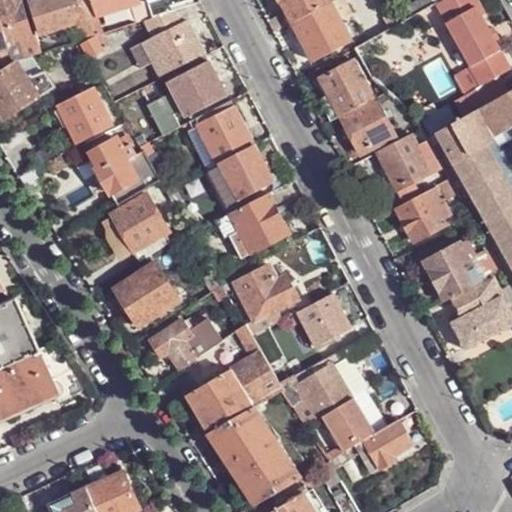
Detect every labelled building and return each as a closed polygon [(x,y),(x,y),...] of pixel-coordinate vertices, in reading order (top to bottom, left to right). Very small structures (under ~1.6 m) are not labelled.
[(20,0),(0,0),(0,45),(8,42),(18,39),(32,35),(20,0)] [(30,0),(41,33),(77,20),(86,18),(80,0),(30,0)] [(85,0),(91,17),(96,15),(91,0),(85,0)] [(141,0),(91,0),(96,15),(97,15),(132,4),(141,1),(141,0)] [(153,16),(147,0),(143,0),(141,1),(132,4),(137,21),(146,18),(153,16)] [(147,0),(153,16),(172,10),(170,5),(168,0),(147,0)] [(280,0),(281,1),(283,0),(288,12),(270,22),(274,31),(285,25),(294,21),(330,2),(329,0),(280,0)] [(434,0),(412,0),(394,11),(402,23),(437,4),(434,0)] [(444,0),(443,1),(439,3),(472,63),(470,64),(481,85),(499,75),(511,68),(482,15),(487,12),(480,0),(444,0)] [(315,61),(353,41),(331,1),(330,2),(294,21),(315,61)] [(146,18),(156,36),(168,29),(181,22),(174,10),(172,10),(153,16),(146,18)] [(382,17),(389,30),(402,23),(394,11),(382,17)] [(100,32),(103,32),(97,15),(96,15),(91,17),(96,34),(100,32)] [(77,20),(82,38),(96,34),(91,17),(86,18),(77,20)] [(111,29),(133,22),(131,19),(110,25),(111,29)] [(207,54),(188,19),(181,22),(168,29),(156,36),(144,43),(145,44),(155,61),(164,77),(168,74),(187,64),(207,54)] [(100,32),(82,43),(89,57),(109,45),(100,32)] [(42,51),(36,34),(32,35),(18,39),(24,57),(42,51)] [(8,42),(13,60),(24,57),(18,39),(8,42)] [(0,64),(13,60),(8,42),(0,45),(0,64)] [(155,61),(145,44),(133,51),(141,69),(155,61)] [(187,64),(168,74),(176,91),(157,101),(153,111),(165,134),(182,126),(176,112),(184,108),(188,116),(228,95),(210,59),(207,54),(187,64)] [(29,77),(18,60),(0,71),(0,110),(5,119),(41,96),(29,77)] [(330,92),(342,114),(377,97),(356,60),(322,78),(330,92)] [(57,87),(48,70),(35,75),(34,73),(29,77),(41,96),(57,87)] [(481,85),(455,99),(466,117),(509,93),(499,75),(481,85)] [(94,88),(61,104),(70,124),(79,141),(113,124),(94,88)] [(511,185),(488,142),(511,127),(511,91),(509,93),(466,117),(428,137),(439,158),(444,165),(452,180),(460,193),(511,285),(511,185)] [(342,114),(330,92),(322,97),(334,118),(342,114)] [(363,153),(397,136),(389,121),(382,108),(377,97),(342,114),(363,153)] [(208,169),(219,163),(221,162),(255,144),(235,107),(231,100),(185,124),(208,169)] [(382,108),(389,121),(401,115),(394,102),(382,108)] [(52,108),(61,128),(70,124),(61,104),(52,108)] [(511,127),(488,142),(511,185),(511,164),(501,145),(511,139),(511,127)] [(379,151),(398,189),(414,181),(431,172),(433,171),(432,171),(420,146),(414,134),(379,151)] [(125,147),(132,144),(127,136),(120,139),(125,147)] [(119,137),(93,152),(101,168),(99,169),(101,173),(98,178),(105,188),(111,188),(113,193),(137,178),(127,161),(131,158),(125,147),(120,139),(119,137)] [(150,143),(142,147),(144,152),(161,180),(167,191),(175,186),(150,143)] [(131,158),(138,155),(132,144),(125,147),(131,158)] [(225,207),(241,198),(274,182),(255,144),(221,162),(219,163),(208,169),(206,170),(225,207)] [(161,180),(144,152),(138,155),(131,158),(127,161),(137,178),(144,190),(161,180)] [(433,161),(437,168),(444,165),(439,158),(433,161)] [(452,180),(444,165),(437,168),(432,171),(433,171),(431,172),(438,187),(441,185),(452,180)] [(144,190),(137,178),(113,193),(119,204),(144,190)] [(441,185),(449,199),(460,193),(452,180),(441,185)] [(398,189),(405,203),(421,194),(414,181),(398,189)] [(415,240),(455,220),(438,187),(421,194),(405,203),(398,207),(415,240)] [(270,193),(233,213),(242,230),(254,254),(291,233),(270,193)] [(148,194),(114,213),(123,228),(134,249),(135,250),(166,233),(170,230),(148,194)] [(217,222),(226,240),(232,236),(242,230),(233,213),(217,222)] [(122,255),(134,249),(123,228),(110,234),(122,255)] [(245,259),(254,254),(242,230),(232,236),(245,259)] [(166,233),(135,250),(141,261),(145,259),(152,254),(171,242),(166,233)] [(463,243),(471,259),(476,256),(477,254),(470,241),(468,240),(463,243)] [(462,241),(425,260),(446,299),(483,281),(471,259),(463,243),(462,241)] [(152,254),(145,259),(149,264),(155,260),(152,254)] [(182,301),(157,263),(117,288),(141,326),(182,301)] [(231,263),(215,270),(216,272),(221,282),(236,273),(231,263)] [(238,276),(240,281),(263,269),(261,264),(238,276)] [(278,309),(291,302),(279,280),(271,265),(263,269),(240,281),(238,282),(258,320),(258,321),(278,309)] [(216,272),(206,277),(215,291),(218,290),(224,286),(221,282),(216,272)] [(288,276),(279,280),(291,302),(300,298),(288,276)] [(511,315),(511,310),(501,290),(495,278),(454,299),(463,317),(452,322),(461,341),(511,315)] [(511,285),(501,290),(511,310),(511,285)] [(224,286),(218,290),(223,301),(230,296),(224,286)] [(312,334),(317,343),(351,325),(335,293),(300,312),(312,334)] [(13,297),(0,303),(0,364),(37,349),(13,297)] [(284,320),(278,309),(258,321),(263,331),(284,320)] [(302,340),(312,334),(300,312),(299,311),(290,316),(286,319),(298,342),(302,340)] [(511,315),(461,341),(467,352),(511,328),(511,315)] [(153,340),(164,356),(171,351),(182,367),(199,357),(187,341),(195,335),(184,320),(153,340)] [(254,336),(263,331),(258,321),(258,320),(248,325),(254,336)] [(225,340),(214,324),(195,335),(187,341),(199,357),(225,340)] [(253,358),(264,353),(254,336),(248,325),(238,331),(253,358)] [(44,344),(37,349),(50,380),(55,391),(54,391),(56,396),(58,401),(76,394),(44,344)] [(37,349),(0,364),(0,421),(0,412),(7,409),(8,412),(54,391),(55,391),(50,380),(37,349)] [(234,369),(256,406),(285,390),(283,385),(264,353),(253,358),(234,369)] [(296,378),(299,383),(334,362),(331,358),(316,367),(296,378)] [(334,362),(299,383),(307,396),(316,411),(320,417),(324,414),(355,396),(336,366),(334,362)] [(189,394),(211,431),(256,406),(234,369),(189,394)] [(295,403),(307,396),(299,383),(296,378),(283,385),(285,390),(295,403)] [(376,434),(390,426),(367,388),(355,396),(375,429),(373,430),(376,434)] [(7,409),(0,412),(0,421),(56,396),(54,391),(8,412),(7,409)] [(355,396),(324,414),(329,422),(344,447),(346,452),(356,446),(367,440),(376,434),(373,430),(375,429),(355,396)] [(258,505),(302,478),(256,406),(211,431),(220,445),(258,505)] [(307,424),(314,421),(312,415),(309,410),(301,415),(307,424)] [(316,411),(312,415),(314,421),(317,419),(320,417),(316,411)] [(376,434),(367,440),(371,446),(375,455),(381,466),(383,468),(398,459),(395,454),(414,443),(401,420),(390,426),(376,434)] [(367,440),(356,446),(360,454),(365,462),(375,455),(371,446),(367,440)] [(360,454),(356,446),(346,452),(340,456),(331,461),(335,468),(360,454)] [(375,455),(365,462),(370,472),(381,466),(375,455)] [(329,489),(342,480),(335,468),(331,461),(318,468),(329,489)] [(89,488),(100,511),(132,511),(142,508),(126,470),(89,488)] [(52,504),(55,511),(100,511),(89,488),(52,504)] [(290,494),(293,500),(306,493),(303,488),(290,494)] [(328,511),(313,488),(306,493),(318,511),(328,511)] [(318,511),(306,493),(293,500),(273,511),(318,511)]
